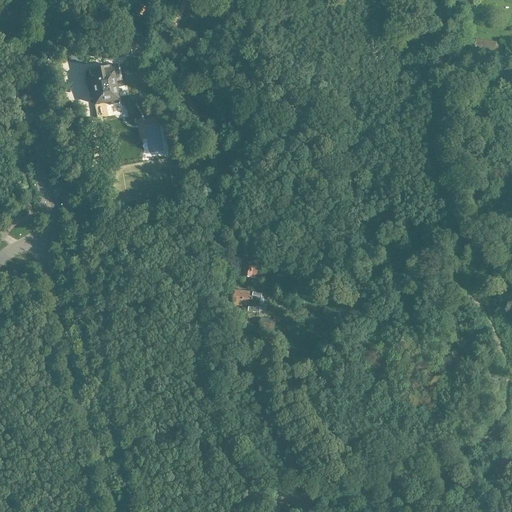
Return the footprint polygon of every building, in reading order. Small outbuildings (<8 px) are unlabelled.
[(139,5),(136,12),(141,15),(145,7),(139,5)] [(476,39),(474,51),(495,54),(497,42),(476,39)] [(107,46),(110,60),(130,56),(128,43),(107,46)] [(120,113),(117,99),(112,76),(119,75),(117,65),(110,66),(110,65),(88,70),(90,77),(89,77),(90,77),(84,79),(86,86),(91,85),(95,104),(106,102),(108,115),(120,113)] [(145,189),(145,177),(127,177),(127,189),(145,189)] [(166,185),(166,177),(147,177),(147,186),(166,185)] [(261,265),(245,264),(244,279),(259,280),(261,265)] [(252,306),(253,293),(235,290),(233,305),(249,307),(249,306),(252,306)] [(253,293),(252,306),(249,306),(249,307),(248,312),(260,313),(260,312),(266,312),(267,305),(264,305),(264,299),(262,299),(262,294),(253,293)] [(275,329),(275,328),(283,329),(284,322),(276,321),(276,320),(261,318),(260,327),(275,329)]
